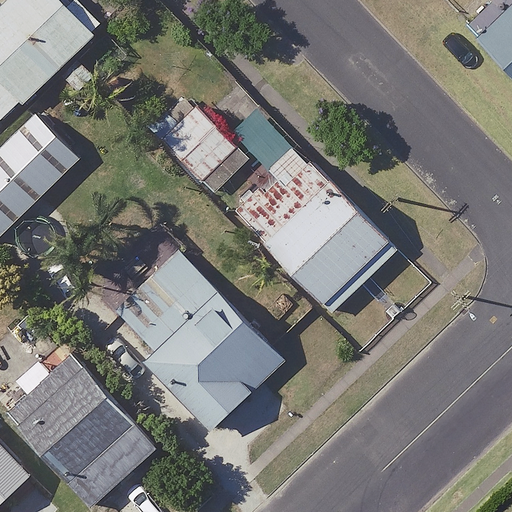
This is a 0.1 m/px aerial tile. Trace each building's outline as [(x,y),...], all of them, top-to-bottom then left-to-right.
[(75,0),(71,4),(67,0),(14,0),(0,13),(0,127),(106,28),(79,0),(75,0)] [(511,0),(494,0),(467,28),(511,73),(511,0)] [(238,151),(186,94),(151,126),(204,183),(238,151)] [(0,238),(84,156),(40,111),(0,149),(0,238)] [(400,247),(299,145),(232,212),(333,314),(400,247)] [(283,362),(179,252),(119,310),(156,350),(146,359),(212,429),(283,362)] [(154,451),(59,344),(17,381),(32,397),(8,419),(89,510),(154,451)]
